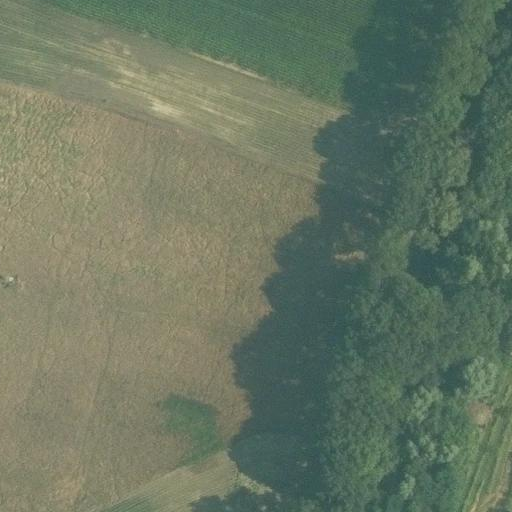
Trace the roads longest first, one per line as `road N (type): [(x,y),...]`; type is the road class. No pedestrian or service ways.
road 1 (unclassified): [(333,511),(479,0)]
road 2 (track): [(389,320),(511,348)]
